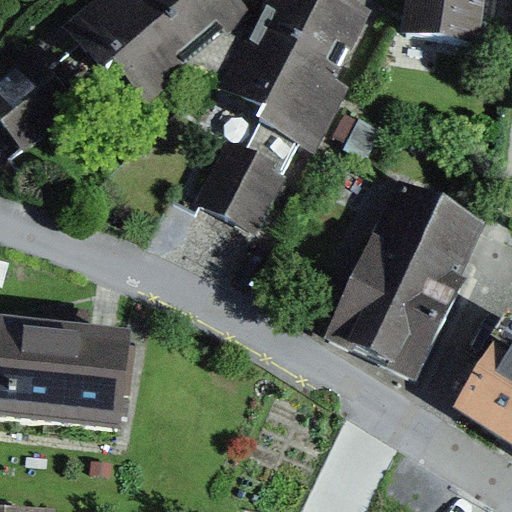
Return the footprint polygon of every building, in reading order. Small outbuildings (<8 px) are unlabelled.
[(127,122),(249,32),(224,0),(138,0),(72,49),(127,122)] [(384,29),(331,0),(284,0),(226,104),(315,154),(384,29)] [(496,0),(413,0),(412,36),(495,40),(496,0)] [(80,124),(37,74),(0,106),(0,131),(29,165),(80,124)] [(205,216),(268,241),(292,185),(230,155),(205,216)] [(411,388),(485,243),(390,195),(316,340),(411,388)] [(127,359),(0,345),(0,442),(117,455),(127,359)] [(511,460),(511,347),(462,430),(511,460)]
